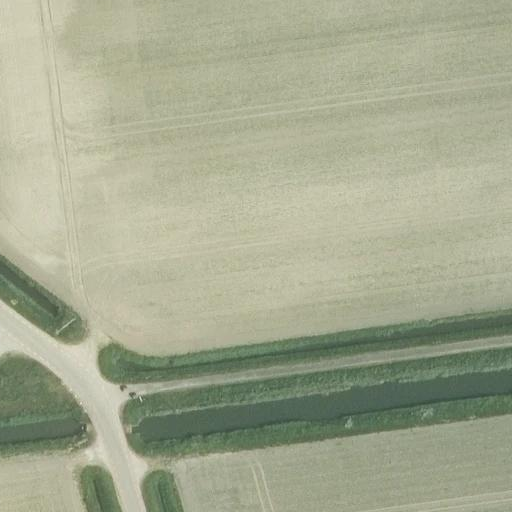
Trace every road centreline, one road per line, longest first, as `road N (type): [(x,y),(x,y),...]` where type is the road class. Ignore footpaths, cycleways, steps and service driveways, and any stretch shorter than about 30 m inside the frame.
road 1 (track): [(95,399),(511,340)]
road 2 (tertiary): [(134,511),(95,399),(0,316)]
